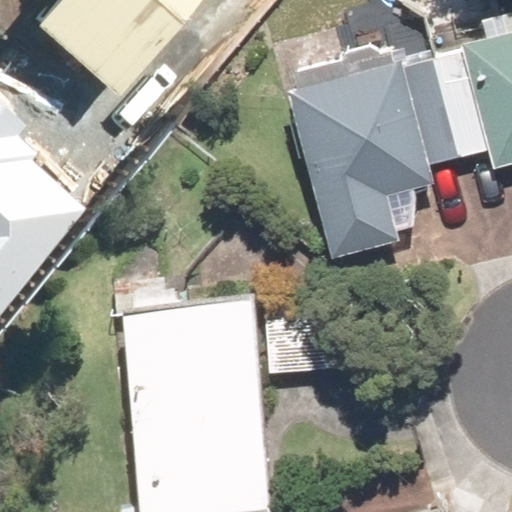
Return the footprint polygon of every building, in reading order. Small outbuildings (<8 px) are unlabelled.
[(39,0),(20,23),(105,95),(184,0),(39,0)] [(391,38),(292,63),(339,249),(404,233),(393,189),(436,179),(432,161),(492,146),(496,164),(511,160),(511,8),(461,21),(466,42),(396,59),(391,38)] [(0,303),(81,205),(30,163),(45,145),(0,108),(0,303)] [(157,511),(270,504),(255,293),(126,302),(141,511),(157,511)] [(345,295),(277,294),(276,369),(344,370),(345,295)]
